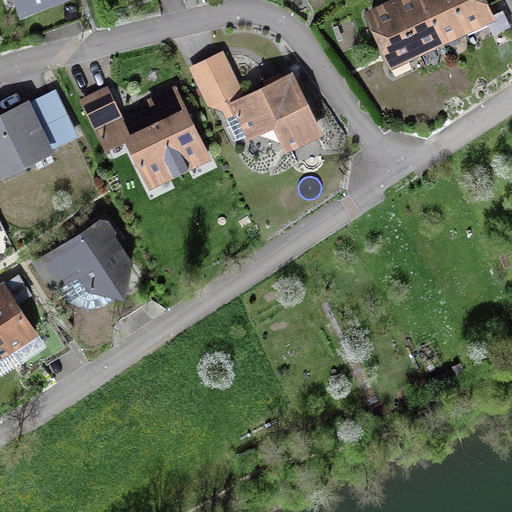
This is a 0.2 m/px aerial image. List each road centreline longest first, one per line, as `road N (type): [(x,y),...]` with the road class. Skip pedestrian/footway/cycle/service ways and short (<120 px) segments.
road 1 (residential): [(392,182),(299,33),(264,13),(235,13),(0,70)]
road 2 (residential): [(392,182),(0,435)]
road 3 (residential): [(511,100),(392,182)]
